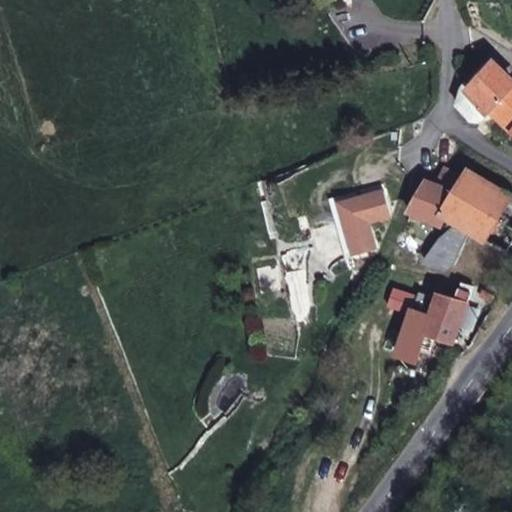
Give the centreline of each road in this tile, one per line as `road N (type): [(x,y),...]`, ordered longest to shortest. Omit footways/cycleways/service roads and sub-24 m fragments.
road 1 (tertiary): [(402,511),(511,349)]
road 2 (residential): [(433,127),(443,47),(435,0)]
